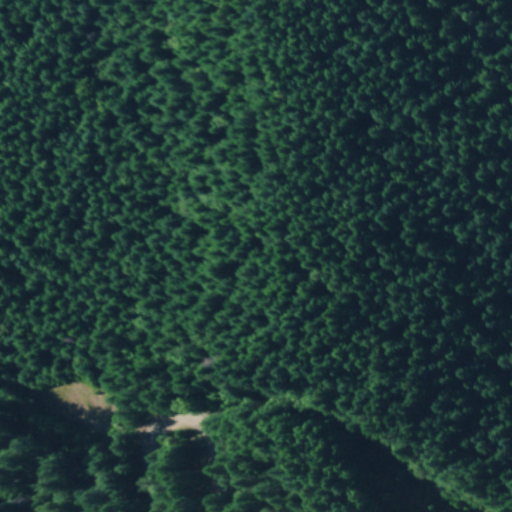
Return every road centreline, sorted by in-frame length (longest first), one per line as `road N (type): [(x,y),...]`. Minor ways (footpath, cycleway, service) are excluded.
road 1 (track): [(183,420),(226,403),(273,400),(308,414),(451,511)]
road 2 (track): [(215,511),(194,434),(183,420),(167,418),(143,431),(137,449),(147,511)]
road 3 (track): [(143,500),(38,405)]
